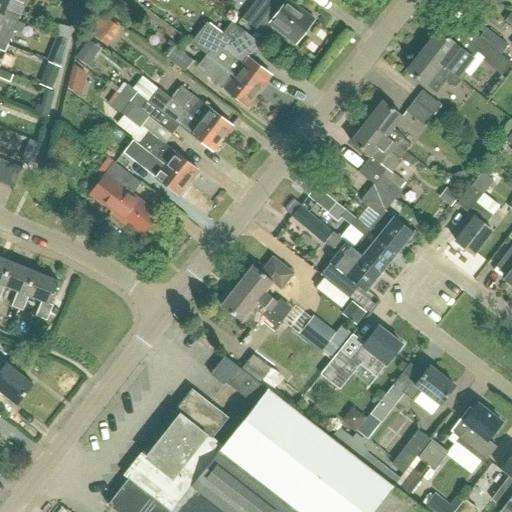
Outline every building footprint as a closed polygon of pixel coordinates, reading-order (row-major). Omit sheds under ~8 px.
[(0,0),(0,13),(3,15),(4,11),(8,0),(14,0),(24,4),(25,0),(0,0)] [(255,0),(255,1),(242,18),(262,34),(269,25),(295,45),(314,19),(289,0),(255,0)] [(0,37),(9,41),(13,29),(40,40),(44,30),(17,20),(18,17),(4,11),(3,15),(0,13),(0,37)] [(108,44),(120,28),(102,13),(89,30),(108,44)] [(224,68),(223,68),(256,93),(271,75),(249,57),(259,44),(232,22),(216,43),(207,54),(224,68)] [(488,45),(500,54),(507,45),(486,28),(478,38),(488,45)] [(460,80),(461,80),(466,74),(456,66),(466,54),(457,47),(457,46),(436,30),(421,49),(460,80)] [(7,44),(9,41),(0,37),(0,50),(4,52),(17,57),(20,49),(7,44)] [(511,64),(500,55),(500,54),(488,45),(478,38),(470,48),(504,75),(511,65),(511,64)] [(91,69),(96,63),(91,59),(100,48),(88,39),(80,50),(75,56),(91,69)] [(185,71),(194,61),(177,47),(168,57),(185,71)] [(455,88),(461,80),(460,80),(421,49),(405,69),(426,86),(436,93),(446,81),(455,88)] [(247,106),(256,93),(223,68),(224,68),(207,54),(198,66),(208,74),(209,73),(216,78),(214,80),(247,106)] [(73,63),(67,87),(81,98),(87,74),(73,63)] [(0,78),(8,82),(12,73),(0,68),(0,78)] [(129,102),(148,117),(155,108),(136,93),(126,85),(119,94),(129,102)] [(171,98),(222,137),(232,125),(199,100),(181,86),(171,98)] [(171,98),(159,88),(149,101),(161,111),(179,125),(212,150),(222,137),(171,98)] [(413,101),(432,116),(440,106),(422,91),(413,101)] [(140,127),(148,117),(129,102),(119,94),(110,106),(120,114),(122,116),(115,125),(132,138),(131,140),(136,144),(137,143),(187,182),(197,169),(157,138),(156,140),(146,132),(140,127)] [(365,121),(405,151),(410,144),(401,137),(402,136),(393,129),(402,117),(381,101),(365,121)] [(424,127),(432,116),(413,101),(405,112),(424,127)] [(405,151),(365,121),(350,140),(369,156),(379,163),(389,152),(398,159),(400,157),(410,165),(414,159),(405,151)] [(177,195),(187,182),(137,143),(136,144),(129,154),(139,162),(138,163),(145,169),(177,195)] [(357,171),(374,184),(393,199),(400,191),(381,175),(386,169),(379,163),(369,156),(357,171)] [(11,164),(1,160),(0,161),(0,181),(3,183),(11,164)] [(140,182),(114,163),(88,197),(129,228),(131,226),(142,234),(157,213),(131,193),(140,182)] [(21,168),(11,164),(3,183),(13,187),(21,168)] [(457,204),(467,212),(473,217),(455,241),(472,254),(491,230),(484,224),(491,215),(475,202),(492,181),(482,173),(457,204)] [(385,210),(393,199),(374,184),(360,202),(378,217),(369,229),(377,236),(396,252),(412,232),(393,216),(385,210)] [(327,213),(335,203),(315,187),(314,188),(309,195),(307,197),(327,213)] [(449,190),(442,199),(450,205),(457,196),(449,190)] [(289,217),(291,218),(315,239),(325,227),(300,207),(299,206),(289,217)] [(377,236),(369,229),(368,230),(355,219),(350,226),(361,235),(352,248),(381,271),(396,252),(377,236)] [(381,271),(352,248),(351,248),(340,239),(331,232),(325,239),(334,246),(338,249),(328,262),(335,268),(326,278),(349,296),(358,286),(365,291),(381,271)] [(0,284),(0,283),(9,262),(0,257),(0,296),(4,286),(0,284)] [(274,315),(282,322),(290,312),(264,292),(273,282),(280,288),(292,273),(273,258),(261,273),(252,265),(236,285),(274,315)] [(24,294),(33,271),(9,262),(0,283),(0,284),(4,286),(17,292),(11,306),(22,310),(28,296),(24,294)] [(33,271),(24,294),(28,296),(41,301),(35,316),(46,320),(52,305),(49,304),(58,282),(33,271)] [(274,332),(282,322),(274,315),(236,285),(220,305),(252,330),(260,320),(274,332)] [(321,351),(336,333),(314,316),(300,334),(321,351)] [(375,378),(401,345),(377,326),(348,362),(337,353),(319,375),(338,390),(358,365),(375,378)] [(344,330),(333,343),(343,352),(354,338),(344,330)] [(283,403),(289,396),(277,388),(284,379),(252,354),(240,369),(283,403)] [(236,366),(224,357),(210,374),(222,384),(224,382),(236,366)] [(0,370),(0,390),(16,403),(32,383),(6,363),(0,370)] [(321,511),(360,462),(283,403),(240,369),(236,366),(224,382),(255,406),(222,447),(212,439),(208,445),(202,440),(222,415),(195,393),(108,504),(117,511),(291,511),(294,509),(298,511),(321,511)] [(421,376),(408,366),(402,374),(390,390),(371,414),(381,422),(400,397),(403,393),(413,401),(421,391),(439,404),(454,386),(429,366),(421,376)] [(501,422),(476,403),(471,409),(469,407),(451,431),(459,437),(456,442),(483,463),(496,446),(487,440),(501,422)] [(433,471),(446,453),(431,441),(417,458),(433,471)] [(403,473),(416,456),(404,447),(391,464),(403,473)] [(511,494),(511,453),(499,470),(508,477),(490,500),(502,508),(511,494)] [(321,511),(423,511),(360,462),(321,511)] [(511,511),(511,494),(502,508),(499,511),(500,511),(511,511)] [(477,511),(478,511),(463,499),(453,511),(477,511)]
